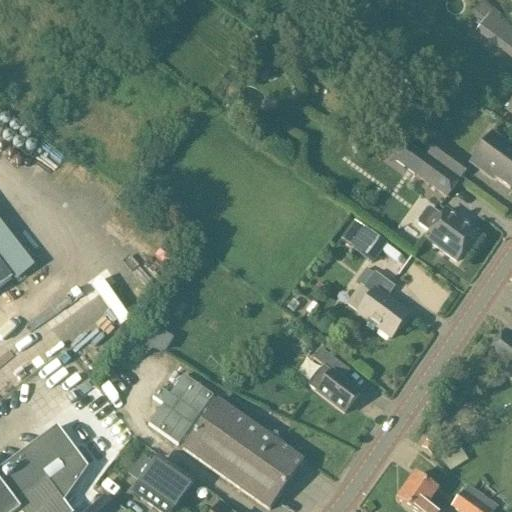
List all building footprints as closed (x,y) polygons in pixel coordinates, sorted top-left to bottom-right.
[(511,29),(479,5),(470,17),(482,26),(475,35),(511,62),(511,29)] [(275,55),(269,55),(258,55),(258,69),(258,74),(275,74),(275,55)] [(511,150),(492,135),(470,165),(485,176),(487,173),(510,190),(511,186),(511,150)] [(437,144),(425,160),(458,185),(470,168),(437,144)] [(458,185),(425,160),(413,176),(446,201),(458,185)] [(445,212),(425,241),(456,264),(477,236),(445,212)] [(388,246),(354,223),(344,239),(354,246),(350,251),(373,267),(388,246)] [(0,290),(12,281),(0,265),(0,290)] [(408,318),(386,302),(395,289),(375,275),(374,276),(366,271),(356,284),(361,288),(347,307),(358,315),(357,316),(391,342),(408,318)] [(511,339),(505,334),(484,360),(511,381),(511,339)] [(360,396),(332,374),(339,365),(322,352),(315,362),(324,369),(309,389),(316,394),(316,395),(344,416),(360,396)] [(310,359),(299,374),(311,383),(322,369),(310,359)] [(164,386),(173,393),(185,378),(177,371),(164,386)] [(186,417),(201,428),(184,452),(269,511),(303,463),(203,393),(186,417)] [(0,511),(68,511),(63,505),(88,471),(57,429),(0,471),(0,511)] [(158,458),(132,496),(155,511),(178,511),(197,485),(158,458)] [(431,511),(426,508),(436,494),(414,478),(397,502),(411,511),(431,511)] [(487,511),(461,493),(450,508),(455,511),(487,511)] [(123,511),(125,510),(115,502),(107,511),(123,511)]
